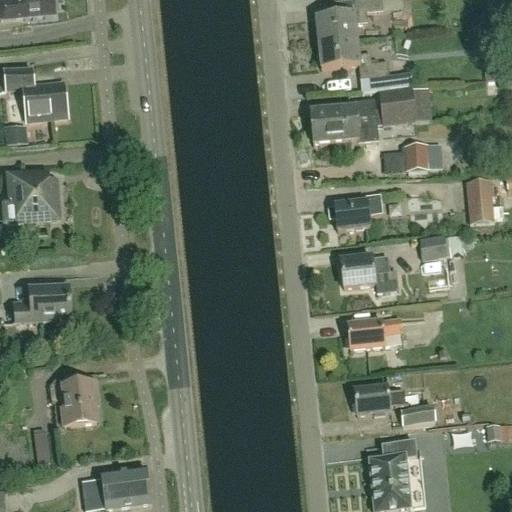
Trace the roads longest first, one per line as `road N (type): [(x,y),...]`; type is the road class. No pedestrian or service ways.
road 1 (tertiary): [(191,511),(139,0)]
road 2 (unclassified): [(319,511),(267,0)]
